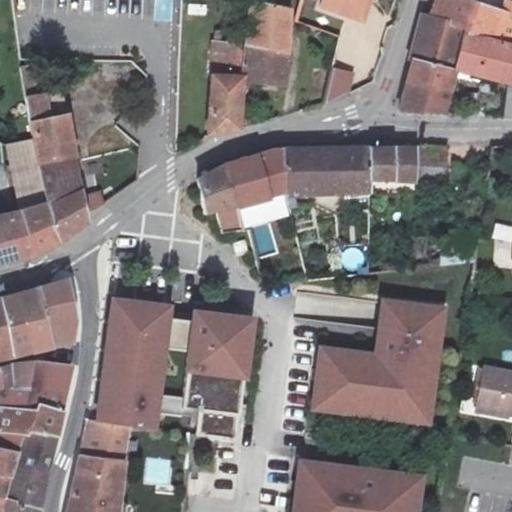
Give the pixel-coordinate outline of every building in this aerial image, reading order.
[(252,0),(252,3),(287,9),(288,0),(252,0)] [(325,0),(323,5),(358,16),(363,0),(325,0)] [(469,0),(438,0),(432,17),(465,29),(474,2),(469,0)] [(474,2),(465,29),(511,45),(511,15),(504,13),(474,2)] [(287,9),(252,3),(245,47),(214,44),(213,87),(211,135),(239,130),(243,82),(283,86),(287,51),(280,51),(287,9)] [(370,9),(365,27),(349,22),(337,58),(371,68),(388,15),(370,9)] [(424,14),(416,41),(459,52),(465,29),(432,17),(424,14)] [(459,52),(455,68),(476,74),(479,66),(511,70),(511,45),(465,29),(459,52)] [(410,62),(414,63),(454,72),(455,68),(459,52),(416,41),(410,62)] [(449,93),(454,72),(414,63),(409,83),(449,93)] [(511,79),(510,86),(504,86),(504,98),(502,115),(511,115),(511,79)] [(449,93),(409,83),(401,112),(444,114),(449,93)] [(191,146),(211,135),(213,87),(195,86),(191,146)] [(139,185),(140,147),(73,158),(64,92),(26,97),(31,143),(34,164),(55,242),(58,241),(85,221),(83,215),(103,206),(103,205),(139,185)] [(324,106),(327,92),(312,92),(312,109),(324,106)] [(21,165),(34,164),(31,143),(18,145),(21,165)] [(424,147),(427,180),(449,178),(447,145),(424,147)] [(159,169),(140,147),(139,185),(141,184),(159,169)] [(369,150),(368,178),(415,181),(416,149),(369,150)] [(226,167),(240,204),(283,194),(287,194),(283,174),(283,151),(273,150),(226,167)] [(283,174),(287,194),(299,193),(368,188),(368,178),(369,150),(283,151),(283,174)] [(31,255),(55,242),(34,164),(21,165),(13,167),(21,213),(9,216),(12,260),(31,255)] [(205,212),(240,204),(226,167),(197,181),(200,191),(205,212)] [(9,216),(0,218),(0,263),(12,260),(9,216)] [(438,242),(436,267),(476,262),(479,244),(438,242)] [(39,288),(52,347),(72,342),(75,319),(67,280),(39,288)] [(33,350),(52,347),(39,288),(20,292),(33,350)] [(13,355),(33,350),(20,292),(1,298),(13,355)] [(150,410),(193,415),(190,435),(231,440),(247,309),(194,303),(137,296),(99,292),(84,417),(125,424),(148,425),(150,410)] [(310,343),(302,410),(313,411),(424,425),(439,305),(373,297),(371,313),(368,334),(366,350),(310,343)] [(0,357),(13,355),(1,298),(0,298),(0,357)] [(0,367),(0,386),(34,389),(43,362),(30,361),(0,367)] [(0,409),(61,414),(66,414),(77,365),(43,362),(34,389),(0,386),(0,409)] [(511,375),(485,370),(478,411),(511,417),(511,375)] [(55,439),(61,414),(0,409),(0,431),(21,435),(55,439)] [(79,417),(74,449),(122,456),(125,424),(84,417),(79,417)] [(0,431),(0,447),(18,450),(21,435),(0,431)] [(55,439),(21,435),(18,450),(14,467),(47,474),(55,439)] [(0,447),(0,478),(11,479),(14,467),(18,450),(0,447)] [(113,511),(122,456),(74,449),(67,448),(58,511),(113,511)] [(305,456),(291,454),(284,511),(413,511),(418,472),(305,456)] [(147,457),(144,483),(169,486),(172,460),(147,457)] [(11,479),(6,501),(39,509),(47,474),(14,467),(11,479)] [(232,497),(232,472),(191,472),(191,491),(209,491),(209,497),(232,497)] [(11,479),(0,478),(0,511),(3,511),(6,501),(11,479)] [(38,511),(39,509),(6,501),(3,511),(38,511)]
